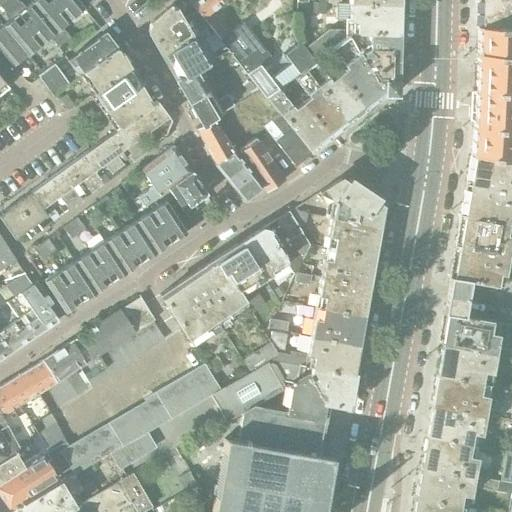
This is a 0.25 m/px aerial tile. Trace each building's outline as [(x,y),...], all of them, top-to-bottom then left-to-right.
[(58,47),(65,41),(32,2),(21,11),(17,7),(17,2),(15,0),(5,0),(0,4),(0,7),(5,13),(9,13),(13,18),(4,25),(28,54),(49,36),(58,47)] [(34,0),(32,2),(65,41),(70,37),(61,26),(82,8),(77,2),(75,0),(34,0)] [(214,11),(220,5),(215,0),(188,0),(204,19),(214,11)] [(328,30),(305,49),(315,61),(318,59),(323,54),(330,49),(345,36),(396,38),(397,4),(397,0),(348,0),(349,2),(348,18),(346,18),(346,30),(328,30)] [(340,12),(340,3),(340,0),(324,0),(325,3),(329,3),(328,11),(340,12)] [(511,0),(477,0),(476,28),(511,28),(511,0)] [(313,4),(313,15),(326,16),(326,5),(313,4)] [(177,82),(198,70),(209,64),(192,36),(175,5),(172,7),(171,6),(150,23),(148,32),(177,82)] [(214,11),(204,19),(209,25),(210,26),(214,30),(221,40),(232,32),(214,11)] [(247,74),(259,65),(271,55),(244,22),(232,32),(221,40),(247,74)] [(28,54),(4,25),(0,28),(0,51),(12,66),(28,54)] [(511,28),(476,28),(475,80),(474,91),(511,92),(511,28)] [(80,76),(81,75),(117,50),(104,34),(67,61),(80,76)] [(382,95),(345,36),(330,49),(342,63),(334,69),(365,108),(382,95)] [(396,38),(345,36),(382,95),(395,95),(396,58),(396,38)] [(347,122),(365,108),(334,69),(327,75),(326,76),(315,61),(305,49),(299,41),(283,54),(290,63),(279,72),(288,82),(280,89),(291,102),(305,91),(294,77),(305,68),(347,122)] [(134,86),(137,85),(129,70),(117,50),(81,75),(95,94),(90,97),(98,108),(125,87),(124,86),(132,82),(134,86)] [(69,84),(55,64),(38,76),(53,96),(69,84)] [(309,152),(347,122),(305,68),(294,77),(305,91),(291,102),(280,89),(288,82),(279,72),(270,79),(259,65),(247,74),(279,113),(309,152)] [(216,101),(198,70),(177,82),(202,125),(214,119),(223,113),(222,112),(234,106),(227,95),(216,101)] [(98,108),(115,131),(121,127),(132,119),(138,114),(143,111),(149,106),(137,85),(134,86),(132,82),(124,86),(125,87),(98,108)] [(473,118),(470,155),(511,159),(511,92),(474,91),(473,118)] [(74,105),(66,94),(60,99),(67,110),(74,105)] [(149,106),(143,111),(154,127),(162,137),(165,134),(170,122),(171,122),(156,101),(149,106)] [(309,152),(279,113),(262,126),(294,164),(309,152)] [(234,150),(214,119),(202,125),(196,129),(214,165),(234,150)] [(115,131),(110,135),(122,152),(126,157),(127,159),(131,164),(142,156),(121,127),(115,131)] [(126,157),(122,152),(110,135),(99,143),(121,172),(128,167),(125,164),(124,164),(123,163),(127,159),(126,157)] [(121,172),(99,143),(89,150),(87,151),(99,167),(104,163),(111,172),(106,176),(109,180),(121,172)] [(145,205),(169,188),(191,173),(173,146),(142,169),(153,186),(132,200),(138,210),(145,205)] [(261,188),(250,171),(234,150),(214,165),(243,201),(261,188)] [(94,171),(99,167),(87,151),(76,159),(98,189),(104,184),(94,171)] [(460,215),(507,223),(509,212),(511,212),(511,159),(470,155),(460,215)] [(92,193),(98,189),(76,159),(65,167),(76,183),(82,179),(92,193)] [(250,171),(261,188),(265,193),(284,181),(279,173),(280,172),(270,160),(250,171)] [(65,167),(54,176),(75,205),(84,199),(79,197),(72,186),(76,183),(65,167)] [(191,173),(169,188),(184,210),(183,210),(195,227),(201,222),(200,221),(205,218),(199,208),(197,209),(194,204),(206,196),(191,173)] [(75,205),(54,176),(43,183),(54,199),(59,195),(67,205),(67,211),(75,205)] [(320,192),(328,204),(357,185),(349,180),(346,184),(340,180),(320,192)] [(49,203),(54,199),(43,183),(30,193),(42,208),(43,208),(54,221),(60,217),(49,203)] [(332,248),(371,255),(380,207),(374,202),(376,198),(357,185),(328,204),(325,217),(331,217),(328,235),(334,237),(332,248)] [(125,199),(118,188),(111,193),(118,203),(125,199)] [(47,216),(42,208),(30,193),(14,205),(35,235),(42,230),(37,223),(47,216)] [(99,201),(106,212),(113,207),(106,196),(99,201)] [(106,212),(99,201),(92,206),(100,217),(106,212)] [(150,211),(171,242),(186,232),(165,201),(150,211)] [(29,239),(35,235),(14,205),(0,214),(0,219),(14,239),(24,232),(29,239)] [(296,208),(289,212),(299,226),(305,222),(306,213),(305,213),(298,211),(296,208)] [(156,252),(171,242),(150,211),(134,221),(156,252)] [(277,219),(302,259),(309,244),(301,233),(302,232),(299,226),(289,212),(277,219)] [(446,291),(446,295),(466,298),(466,295),(469,281),(496,286),(499,274),(503,274),(507,255),(511,236),(505,234),(507,223),(460,215),(446,291)] [(70,222),(78,234),(85,229),(76,217),(70,222)] [(300,263),(302,259),(277,219),(264,227),(285,260),(295,274),(296,274),(296,273),(311,275),(313,266),(300,263)] [(156,252),(134,221),(119,231),(141,263),(156,252)] [(78,234),(70,222),(63,227),(71,239),(78,234)] [(269,270),(285,260),(264,227),(212,260),(221,274),(226,271),(238,289),(254,280),(256,283),(272,274),(269,270)] [(141,263),(119,231),(104,241),(125,273),(141,263)] [(0,259),(9,252),(0,237),(0,259)] [(40,244),(49,255),(55,250),(47,239),(40,244)] [(125,273),(104,241),(89,250),(110,283),(125,273)] [(49,255),(40,244),(34,248),(42,260),(49,255)] [(324,296),(321,307),(361,314),(370,264),(371,255),(332,248),(330,259),(323,258),(317,295),(324,296)] [(96,292),(110,283),(89,250),(75,260),(96,292)] [(0,259),(0,271),(16,261),(9,252),(0,259)] [(81,302),(96,292),(75,260),(59,270),(81,302)] [(225,314),(244,301),(245,300),(244,298),(238,289),(226,271),(221,274),(212,260),(159,296),(169,311),(188,339),(216,320),(222,330),(231,324),(225,314)] [(81,302),(59,270),(43,281),(64,313),(81,302)] [(20,293),(32,285),(23,273),(6,286),(15,297),(20,293)] [(309,284),(311,275),(296,273),(296,274),(294,282),(309,284)] [(23,316),(36,336),(58,321),(54,316),(58,313),(52,303),(36,281),(32,285),(20,293),(29,306),(25,308),(28,312),(23,316)] [(245,300),(244,301),(252,313),(265,305),(256,290),(244,298),(245,300)] [(442,343),(436,376),(480,383),(482,371),(491,373),(495,353),(500,323),(463,317),(466,298),(446,295),(437,342),(442,343)] [(133,333),(143,327),(153,321),(154,320),(140,298),(119,310),(72,341),(78,349),(84,345),(92,357),(87,361),(87,362),(96,356),(105,350),(106,350),(114,345),(124,339),(129,335),(133,333)] [(361,314),(321,307),(319,319),(313,317),(310,336),(306,354),(291,351),(290,356),(279,354),(279,355),(272,359),(299,365),(299,363),(350,373),(361,314)] [(36,336),(23,316),(0,330),(0,334),(12,352),(36,336)] [(287,331),(288,322),(270,319),(268,328),(287,331)] [(165,339),(153,321),(143,327),(154,345),(165,339)] [(145,351),(154,345),(143,327),(133,333),(145,351)] [(271,332),(270,339),(278,350),(283,351),(286,335),(271,332)] [(145,351),(133,333),(129,335),(124,339),(135,357),(145,351)] [(0,359),(12,352),(0,334),(0,359)] [(126,363),(135,357),(124,339),(114,345),(126,363)] [(86,362),(78,349),(72,341),(42,361),(55,382),(63,377),(74,370),(79,367),(87,362),(87,361),(86,362)] [(272,359),(279,355),(278,353),(270,342),(243,360),(250,372),(272,359)] [(117,369),(126,363),(114,345),(106,350),(105,350),(117,369)] [(108,374),(117,369),(105,350),(96,356),(108,374)] [(99,380),(108,374),(96,356),(87,362),(99,380)] [(254,405),(274,394),(290,385),(296,381),(299,365),(272,359),(250,372),(221,389),(210,396),(224,421),(225,422),(241,413),(254,405)] [(0,456),(35,433),(17,405),(38,393),(46,388),(55,382),(42,361),(0,386),(0,456)] [(91,385),(99,380),(87,362),(79,367),(91,385)] [(205,399),(210,396),(221,389),(204,363),(189,372),(205,399)] [(344,407),(350,373),(299,363),(299,365),(296,381),(306,376),(322,403),(328,404),(344,407)] [(87,388),(74,370),(63,377),(75,395),(87,388)] [(205,399),(189,372),(177,379),(193,406),(205,399)] [(254,405),(241,413),(236,440),(224,438),(211,511),(321,511),(331,458),(324,457),(319,456),(328,404),(322,403),(306,376),(296,381),(290,385),(285,410),(254,405)] [(426,436),(470,444),(472,433),(481,435),(484,415),(487,397),(498,399),(500,387),(480,383),(436,376),(426,436)] [(67,400),(75,395),(63,377),(55,382),(67,400)] [(193,406),(177,379),(164,386),(180,413),(193,406)] [(67,400),(55,382),(46,388),(58,406),(67,400)] [(169,420),(180,413),(164,386),(153,392),(169,420)] [(58,406),(46,388),(38,393),(50,411),(58,406)] [(156,427),(169,420),(153,392),(143,398),(142,396),(139,398),(156,427)] [(17,405),(35,433),(47,453),(49,451),(66,441),(60,432),(61,431),(50,411),(38,393),(17,405)] [(156,427),(139,398),(130,403),(133,407),(130,409),(144,434),(147,432),(156,427)] [(507,419),(508,410),(493,407),(492,417),(507,419)] [(130,409),(118,416),(132,441),(144,434),(130,409)] [(106,423),(120,447),(132,441),(118,416),(106,423)] [(108,454),(110,453),(120,447),(106,423),(94,430),(108,454)] [(108,454),(94,430),(82,437),(96,461),(108,454)] [(120,447),(110,453),(120,469),(121,468),(129,464),(141,456),(153,449),(157,447),(147,432),(144,434),(132,441),(120,447)] [(0,483),(47,453),(35,433),(0,456),(0,483)] [(426,436),(415,498),(468,507),(473,477),(477,457),(468,455),(470,444),(426,436)] [(96,461),(82,437),(70,444),(84,468),(96,461)] [(74,474),(84,468),(70,444),(59,450),(60,452),(57,454),(62,463),(66,461),(74,474)] [(47,453),(0,483),(0,496),(7,507),(17,501),(24,496),(39,486),(59,474),(50,460),(47,455),(48,454),(47,453)] [(480,478),(492,480),(494,471),(479,468),(477,477),(480,478)] [(63,511),(142,511),(152,507),(133,473),(75,505),(63,511)] [(511,483),(492,480),(480,478),(478,488),(511,494),(511,486),(511,483)] [(15,508),(17,511),(63,511),(75,505),(60,480),(19,505),(20,505),(15,508)] [(412,511),(466,511),(468,507),(415,498),(412,511)] [(196,511),(205,511),(208,510),(208,502),(206,499),(193,507),(196,511)]
